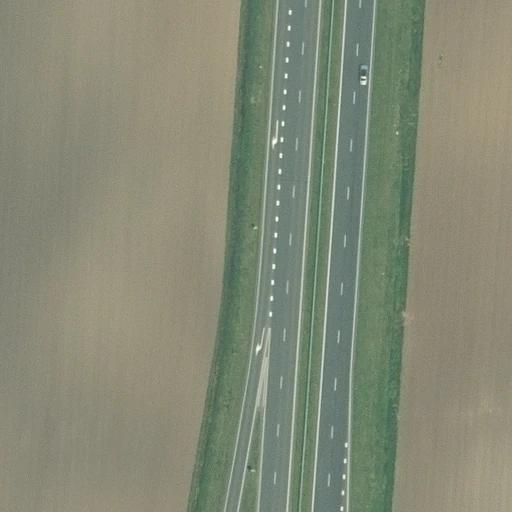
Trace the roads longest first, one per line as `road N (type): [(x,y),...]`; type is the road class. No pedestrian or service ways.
road 1 (trunk): [(326,511),(359,0)]
road 2 (trunk): [(304,0),(286,287)]
road 3 (trunk): [(286,287),(257,359),(230,511)]
road 4 (trunk): [(286,287),(272,511)]
